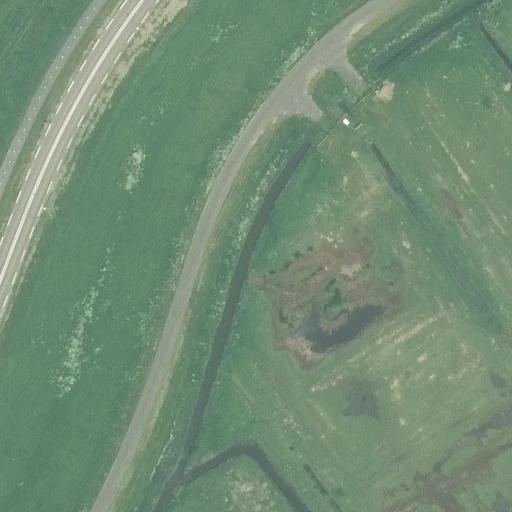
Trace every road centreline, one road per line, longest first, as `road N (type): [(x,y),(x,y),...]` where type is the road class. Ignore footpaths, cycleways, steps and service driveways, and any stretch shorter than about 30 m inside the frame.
road 1 (unclassified): [(102,511),(168,384),(241,163),(321,58),(406,0)]
road 2 (secondary): [(0,275),(72,107),(143,0)]
